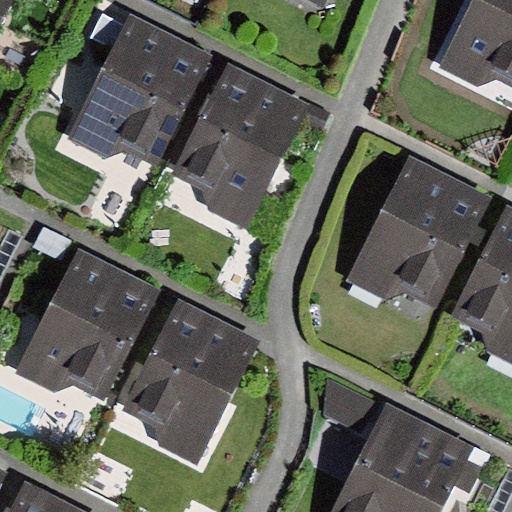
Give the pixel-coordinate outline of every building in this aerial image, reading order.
[(0,0),(0,25),(12,0),(0,0)] [(511,0),(474,0),(441,66),(479,84),(499,76),(511,82),(511,0)] [(214,52),(132,11),(126,24),(113,47),(69,137),(106,156),(125,147),(158,163),(214,52)] [(113,47),(126,24),(104,13),(92,36),(113,47)] [(311,102),(229,60),(173,171),(205,187),(209,208),(248,227),(311,102)] [(493,195),(410,153),(347,278),(387,298),(406,290),(437,306),(493,195)] [(511,206),(509,205),(453,315),(484,330),(488,349),(511,360),(511,206)] [(44,225),(34,246),(61,259),(72,239),(44,225)] [(79,246),(16,371),(56,391),(73,382),(106,399),(162,287),(79,246)] [(261,337),(179,296),(123,409),(154,424),(159,444),(199,464),(261,337)] [(363,433),(378,400),(329,377),(324,415),(363,433)] [(389,402),(331,511),(442,511),(457,485),(471,492),(484,467),(468,459),(475,446),(389,402)] [(94,511),(25,478),(7,511),(94,511)]
